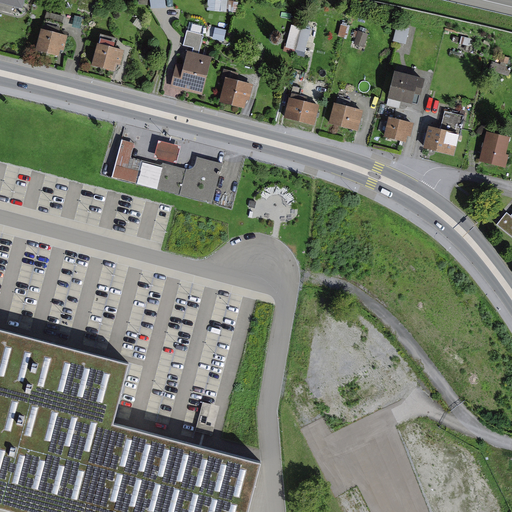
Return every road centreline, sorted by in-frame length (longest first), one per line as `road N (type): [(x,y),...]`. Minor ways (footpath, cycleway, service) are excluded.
road 1 (secondary): [(0,73),(316,155),(426,203)]
road 2 (secondary): [(426,203),(465,235),(511,295)]
